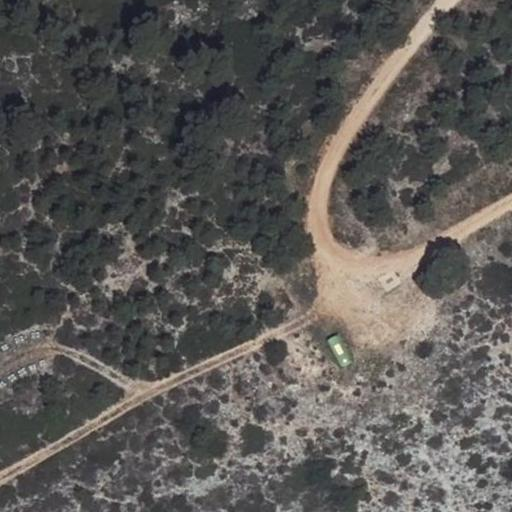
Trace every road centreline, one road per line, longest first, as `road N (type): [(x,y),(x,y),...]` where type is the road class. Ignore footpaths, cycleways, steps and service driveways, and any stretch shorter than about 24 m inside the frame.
road 1 (track): [(511,195),(434,235),(384,283),(334,281),(320,265),(318,243),(346,153),(380,93),(473,0)]
road 2 (track): [(334,281),(235,352),(0,472)]
road 3 (track): [(159,389),(59,348),(14,356),(0,367)]
